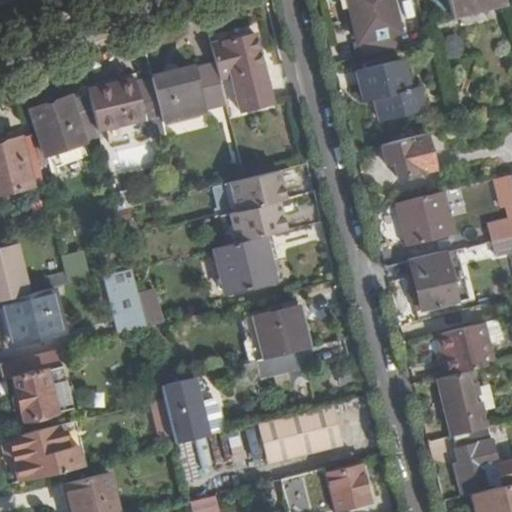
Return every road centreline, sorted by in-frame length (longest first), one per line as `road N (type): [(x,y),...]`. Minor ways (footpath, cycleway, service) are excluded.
road 1 (residential): [(418,511),(292,0)]
road 2 (residential): [(0,67),(176,0)]
